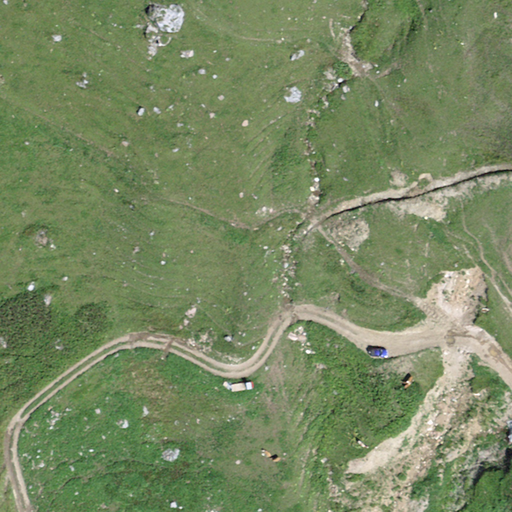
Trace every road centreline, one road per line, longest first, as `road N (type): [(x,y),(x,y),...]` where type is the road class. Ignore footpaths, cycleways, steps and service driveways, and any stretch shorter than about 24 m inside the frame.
road 1 (track): [(511,454),(446,399),(302,306),(226,380),(187,359),(119,347),(65,379),(20,422),(12,475),(27,511)]
road 2 (track): [(191,0),(297,52),(332,33),(350,87),(418,214),(479,261),(511,308)]
